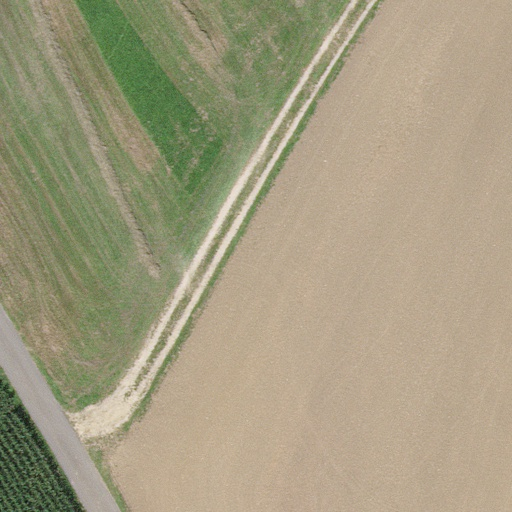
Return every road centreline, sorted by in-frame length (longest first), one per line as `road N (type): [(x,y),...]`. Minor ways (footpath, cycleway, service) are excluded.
road 1 (track): [(365,0),(114,419),(58,441)]
road 2 (track): [(0,344),(98,511)]
